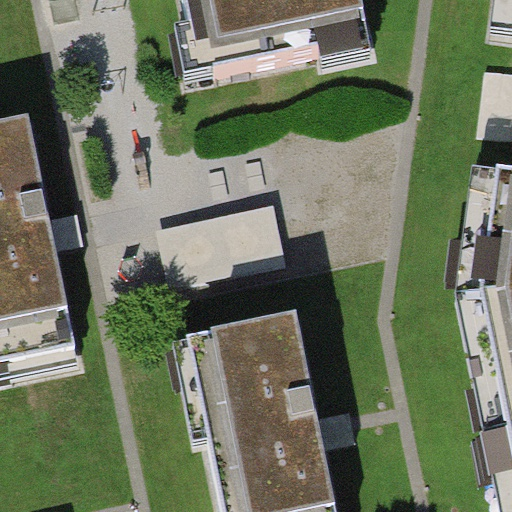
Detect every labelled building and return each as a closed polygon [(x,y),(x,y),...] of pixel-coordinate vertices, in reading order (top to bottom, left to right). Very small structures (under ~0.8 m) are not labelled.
[(208,0),(226,79),(372,48),(361,0),(208,0)] [(31,127),(0,133),(0,383),(81,367),(54,238),(31,127)] [(511,177),(498,176),(478,314),(511,459),(511,177)] [(168,222),(171,277),(291,269),(287,214),(168,222)] [(301,323),(187,347),(222,511),(341,511),(325,434),(301,323)]
